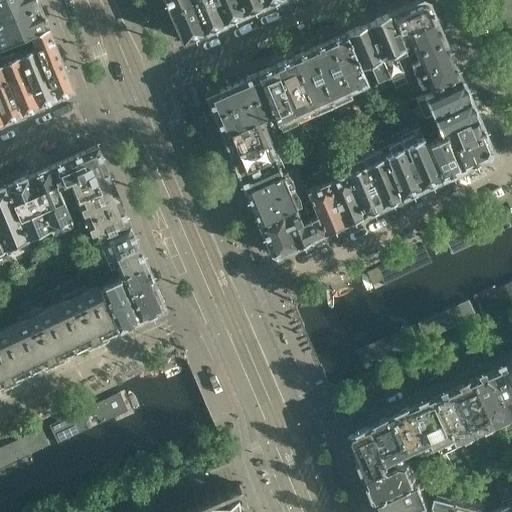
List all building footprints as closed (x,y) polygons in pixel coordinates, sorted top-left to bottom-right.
[(0,0),(0,21),(37,5),(35,0),(0,0)] [(192,4),(190,0),(165,0),(171,14),(192,4)] [(214,0),(190,0),(192,4),(204,31),(224,22),(214,0)] [(244,12),(238,0),(214,0),(224,22),(244,12)] [(265,3),(263,0),(238,0),(244,12),(265,3)] [(436,20),(428,1),(426,0),(417,0),(394,11),(391,12),(388,13),(398,36),(436,20)] [(511,0),(497,0),(511,34),(511,0)] [(204,31),(192,4),(171,14),(182,40),(204,31)] [(0,46),(28,34),(46,25),(37,5),(0,21),(0,46)] [(404,48),(398,36),(388,13),(366,23),(388,72),(400,66),(394,53),(404,48)] [(444,39),(436,20),(398,36),(404,48),(411,45),(414,52),(444,39)] [(388,72),(366,23),(346,32),(362,67),(369,64),(375,78),(388,72)] [(56,97),(41,64),(59,56),(46,25),(28,34),(33,44),(16,52),(38,105),(56,97)] [(362,67),(346,32),(327,40),(348,90),(367,81),(362,67)] [(452,59),(444,39),(414,52),(417,60),(410,62),(415,75),(452,59)] [(348,90),(327,40),(310,48),(330,98),(348,90)] [(330,98),(310,48),(292,56),(312,106),(330,98)] [(38,105),(16,52),(0,59),(0,65),(20,113),(38,105)] [(73,89),(59,56),(41,64),(56,97),(73,89)] [(312,106),(292,56),(274,64),(295,114),(312,106)] [(460,78),(452,59),(415,75),(420,86),(427,83),(430,91),(461,78),(460,78)] [(295,114),(274,64),(255,73),(265,95),(272,112),(276,122),(295,114)] [(20,113),(0,65),(0,113),(3,120),(20,113)] [(265,95),(255,73),(230,84),(239,104),(251,99),(253,101),(265,95)] [(469,98),(461,78),(430,91),(422,95),(431,114),(469,98)] [(239,104),(230,84),(205,95),(213,115),(239,104)] [(268,138),(260,118),(272,112),(265,95),(253,101),(251,99),(239,104),(213,115),(230,154),(268,138)] [(476,116),(469,98),(431,114),(438,132),(442,130),(476,116)] [(354,124),(350,116),(339,120),(343,129),(354,124)] [(490,147),(485,136),(484,134),(484,133),(477,116),(476,116),(442,130),(444,134),(460,168),(460,169),(465,166),(467,165),(483,158),(487,156),(491,149),(490,149),(490,147)] [(343,129),(339,120),(329,125),(332,133),(343,129)] [(439,178),(423,143),(420,136),(408,142),(403,130),(397,133),(420,187),(439,178)] [(317,140),(314,132),(304,136),(307,144),(317,140)] [(420,187),(397,133),(390,136),(396,148),(382,154),(400,196),(420,187)] [(460,168),(444,134),(423,143),(439,178),(460,168)] [(307,144),(304,136),(292,141),(296,149),(307,144)] [(276,157),(268,138),(230,154),(238,174),(272,158),(276,157)] [(55,184),(104,162),(96,144),(48,165),(55,184)] [(400,196),(382,154),(369,160),(364,148),(357,151),(380,206),(400,196)] [(380,206),(357,151),(350,154),(355,166),(344,172),(362,215),(380,206)] [(279,175),(272,158),(238,174),(245,190),(279,175)] [(112,183),(104,162),(55,184),(64,203),(74,199),(112,183)] [(64,203),(55,184),(48,165),(26,175),(49,228),(57,246),(78,237),(64,203)] [(362,215),(344,172),(331,178),(326,166),(319,169),(342,224),(362,215)] [(342,224),(319,169),(313,172),(318,185),(305,191),(309,200),(313,210),(316,217),(323,233),(342,224)] [(49,228),(26,175),(4,185),(26,238),(49,228)] [(293,207),(286,191),(279,175),(245,190),(258,223),(293,207)] [(129,224),(112,183),(74,199),(92,239),(97,237),(129,224)] [(26,238),(4,185),(0,186),(0,234),(5,247),(26,238)] [(323,233),(316,217),(301,224),(295,212),(300,210),(302,215),(313,210),(309,200),(293,207),(258,223),(270,253),(276,255),(323,233)] [(444,236),(453,255),(511,227),(511,226),(503,208),(444,236)] [(137,243),(129,224),(97,237),(105,257),(137,243)] [(440,261),(431,242),(361,275),(370,294),(440,261)] [(146,263),(137,243),(105,257),(108,265),(114,262),(119,274),(120,274),(146,263)] [(164,307),(146,263),(120,274),(139,319),(164,307)] [(120,274),(119,274),(98,284),(100,286),(98,287),(117,329),(139,319),(120,274)] [(117,329),(98,287),(97,284),(81,292),(74,279),(64,284),(70,297),(54,304),(75,349),(117,329)] [(511,300),(511,281),(478,297),(486,313),(511,300)] [(75,349),(54,304),(37,312),(31,298),(20,303),(27,317),(11,325),(31,370),(75,349)] [(476,313),(470,299),(423,321),(429,335),(476,313)] [(351,354),(360,374),(428,343),(419,322),(351,354)] [(0,384),(31,370),(11,325),(0,330),(0,384)] [(511,360),(500,366),(511,393),(511,360)] [(511,417),(511,393),(500,366),(481,375),(503,422),(511,417)] [(503,422),(481,375),(461,385),(483,431),(503,422)] [(483,431),(461,385),(441,394),(462,437),(464,440),(483,431)] [(50,424),(59,444),(133,410),(124,390),(50,424)] [(462,437),(441,394),(419,404),(437,441),(440,447),(446,444),(462,437)] [(437,441),(419,404),(398,413),(416,451),(437,441)] [(416,451),(398,413),(375,424),(393,462),(416,451)] [(393,462),(375,424),(356,433),(354,439),(360,454),(370,478),(389,468),(387,464),(393,462)] [(0,447),(0,469),(51,445),(43,427),(0,447)] [(450,451),(446,444),(440,447),(444,454),(450,451)] [(380,502),(422,482),(412,462),(404,462),(389,468),(370,478),(380,502)] [(436,511),(442,490),(444,484),(426,480),(422,482),(380,502),(383,511),(406,511),(427,503),(431,511),(436,511)] [(162,511),(250,511),(238,481),(162,511)] [(459,511),(464,496),(442,490),(436,511),(459,511)] [(483,511),(484,509),(486,501),(464,496),(459,511),(483,511)] [(436,511),(431,511),(427,503),(406,511),(436,511)]
